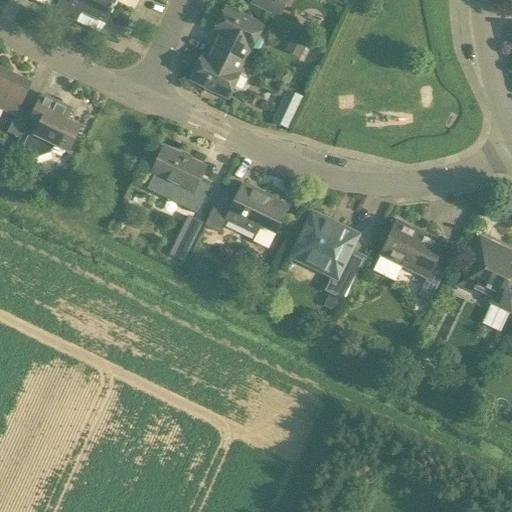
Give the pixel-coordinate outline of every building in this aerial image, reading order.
[(116,2),(112,0),(58,0),(53,12),(76,23),(81,12),(105,24),(116,2)] [(252,0),(251,3),(278,16),(285,0),(252,0)] [(213,32),(219,35),(213,47),(244,61),(249,50),(250,50),(262,26),(225,8),(213,32)] [(307,39),(296,34),(288,51),(299,56),(307,39)] [(239,73),(238,73),(244,61),(213,47),(208,58),(202,55),(190,80),(227,98),(239,73)] [(18,138),(19,136),(20,136),(29,117),(28,116),(29,115),(18,109),(29,86),(16,80),(18,77),(0,68),(0,109),(14,116),(6,132),(18,138)] [(40,120),(33,135),(26,137),(19,154),(30,160),(49,153),(53,145),(67,152),(79,126),(65,120),(70,109),(40,94),(30,115),(40,120)] [(276,110),(270,120),(285,127),(290,117),(276,110)] [(29,117),(20,136),(28,133),(32,124),(29,117)] [(205,167),(165,148),(152,175),(153,175),(146,190),(197,215),(202,204),(190,198),(205,167)] [(8,167),(0,183),(12,187),(18,174),(8,167)] [(228,213),(213,206),(204,226),(219,233),(226,220),(240,226),(239,227),(253,234),(253,233),(256,234),(253,241),(267,249),(288,207),(241,185),(228,213)] [(325,291),(329,293),(341,299),(344,300),(362,262),(348,255),(357,236),(311,214),(290,256),(332,276),(325,291)] [(197,236),(203,224),(188,217),(182,229),(197,236)] [(443,243),(397,220),(379,256),(372,271),(394,282),(401,267),(426,279),(417,297),(429,303),(446,269),(434,263),(443,243)] [(510,312),(511,307),(511,267),(503,264),(509,252),(500,248),(499,245),(490,241),(487,242),(479,238),(456,286),(471,294),(473,289),(490,297),(488,302),(510,312)] [(245,292),(256,297),(261,286),(250,281),(245,292)] [(341,299),(329,293),(323,305),(335,311),(341,299)] [(342,341),(345,334),(343,329),(336,326),(331,335),(342,341)] [(410,368),(407,375),(422,382),(425,376),(410,368)]
